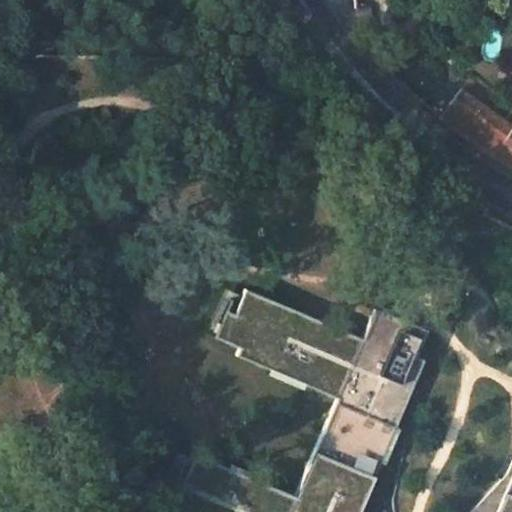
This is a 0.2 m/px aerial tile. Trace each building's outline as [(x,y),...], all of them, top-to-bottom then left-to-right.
[(511,127),(510,126),(511,123),(511,108),(471,82),(463,92),(460,90),(440,118),(464,136),(492,157),(511,129),(511,127)] [(511,123),(510,126),(511,127),(511,129),(492,157),(511,167),(511,123)] [(367,215),(360,209),(351,220),(359,226),(367,215)] [(350,511),(372,457),(377,459),(391,423),(386,421),(412,353),(404,350),(414,324),(362,304),(350,334),(231,289),(221,314),(212,311),(201,338),(228,348),(225,356),(259,369),(257,373),(292,387),(294,382),(328,395),(290,495),(187,456),(173,492),(181,496),(174,511),(350,511)] [(511,511),(511,460),(509,468),(464,511),(511,511)]
